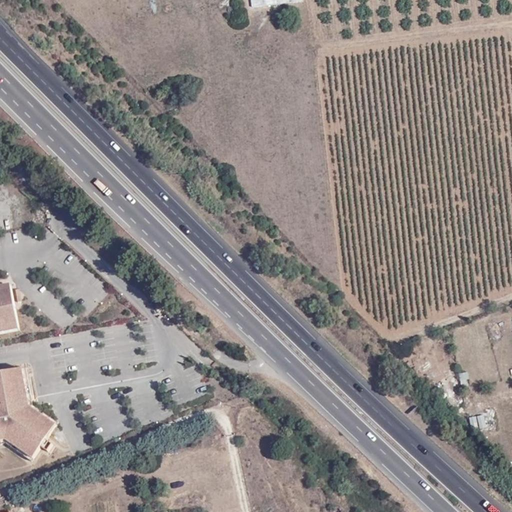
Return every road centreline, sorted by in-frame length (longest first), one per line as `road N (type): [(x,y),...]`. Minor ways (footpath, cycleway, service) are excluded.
road 1 (motorway): [(488,511),(0,39)]
road 2 (motorway): [(0,72),(447,511)]
road 3 (track): [(0,492),(208,411),(228,432),(246,511)]
road 4 (residential): [(0,154),(179,340)]
